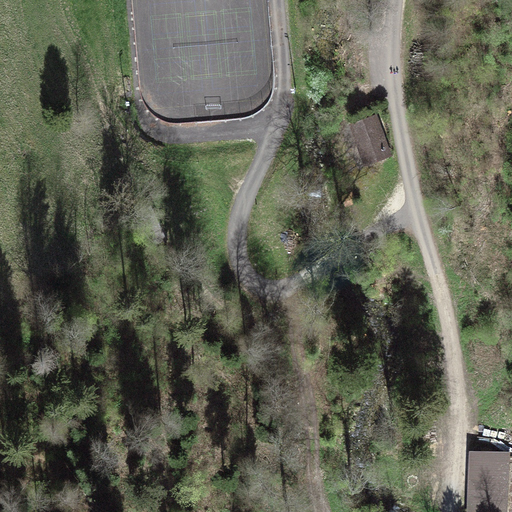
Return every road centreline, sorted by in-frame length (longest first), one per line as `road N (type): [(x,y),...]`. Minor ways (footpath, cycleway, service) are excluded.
road 1 (track): [(439,511),(447,467),(445,333),(397,131),(387,49),(395,0)]
road 2 (track): [(278,0),(287,114),(254,180),(236,244),(246,278),(271,289),(294,284),(413,208)]
